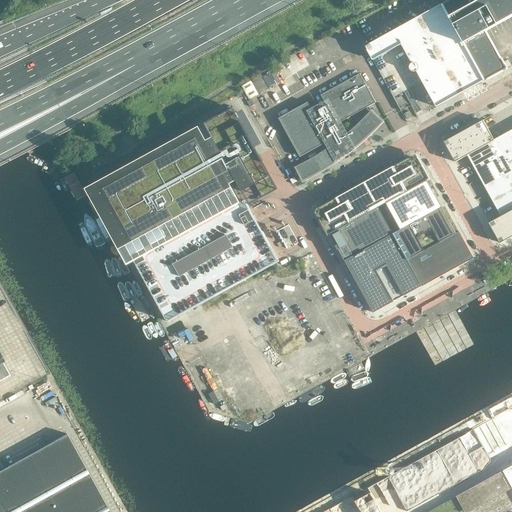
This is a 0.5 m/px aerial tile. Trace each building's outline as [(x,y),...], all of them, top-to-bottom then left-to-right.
[(511,0),(451,0),(442,5),(475,64),(487,57),(490,62),(500,56),(486,31),(511,16),(511,0)] [(442,4),(366,46),(373,60),(402,44),(429,93),(437,107),(447,101),(457,96),(464,92),(463,92),(484,81),(475,64),(442,5),(442,4)] [(487,57),(475,64),(484,81),(496,74),(497,74),(507,69),(507,68),(511,65),(511,16),(486,31),(500,56),(490,62),(487,57)] [(261,74),(252,79),(260,93),(269,88),(261,74)] [(360,74),(321,95),(327,105),(313,113),(308,102),(279,118),(300,157),(329,142),(332,147),(296,167),(303,179),(317,171),(337,157),(352,149),(351,148),(373,129),(382,120),(373,111),(356,128),(350,117),(376,103),(360,74)] [(250,98),(259,93),(252,80),(243,85),(250,98)] [(234,109),(94,186),(168,322),(169,322),(276,263),(279,262),(279,261),(241,192),(269,177),(270,177),(254,146),(236,113),(234,109)] [(511,130),(494,140),(483,120),(444,142),(456,162),(468,155),(501,216),(489,223),(500,244),(511,237),(511,130)] [(315,210),(314,211),(328,235),(330,234),(331,235),(379,208),(428,181),(430,180),(430,179),(417,155),(417,154),(416,154),(315,210)] [(86,164),(79,167),(83,174),(90,171),(86,164)] [(74,172),(64,178),(77,200),(87,195),(74,172)] [(428,181),(379,208),(394,234),(442,207),(428,181)] [(442,207),(394,234),(408,260),(456,234),(457,233),(456,233),(453,227),(446,214),(443,216),(439,210),(443,208),(443,207),(442,208),(442,207)] [(380,211),(331,238),(345,265),(395,238),(380,211)] [(456,234),(408,260),(423,286),(426,285),(474,258),(460,232),(456,234)] [(395,238),(345,265),(374,313),(404,296),(423,289),(408,262),(395,238)] [(333,336),(323,341),(326,345),(335,340),(333,336)] [(0,380),(8,376),(1,363),(3,362),(0,355),(0,380)] [(220,391),(208,397),(213,407),(225,402),(220,391)] [(0,511),(109,511),(67,435),(0,471),(0,511)] [(511,511),(511,485),(506,475),(504,471),(429,511),(511,511)] [(411,486),(411,485),(414,485),(414,477),(392,476),(391,486),(400,486),(411,486)]
